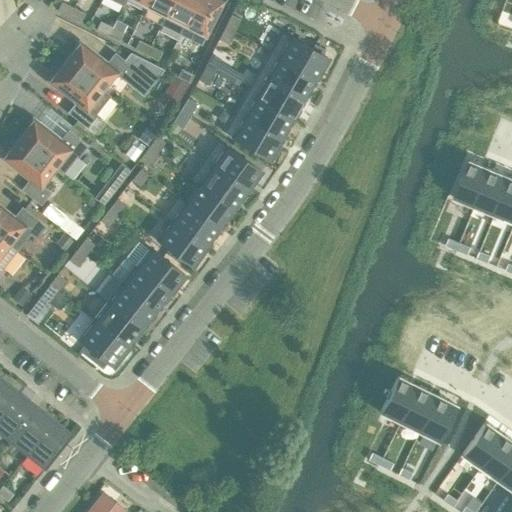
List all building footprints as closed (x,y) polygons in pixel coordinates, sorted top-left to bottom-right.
[(141,14),(148,0),(124,0),(122,5),(123,5),(125,0),(133,0),(145,5),(141,14)] [(161,24),(172,0),(148,0),(141,14),(161,24)] [(180,34),(196,0),(172,0),(161,24),(180,34)] [(200,44),(221,0),(196,0),(180,34),(200,44)] [(68,16),(72,8),(61,2),(57,10),(68,16)] [(80,21),(83,13),(72,8),(68,16),(80,21)] [(234,31),(240,19),(230,14),(224,26),(234,31)] [(107,35),(111,27),(100,21),(96,29),(107,35)] [(228,44),(234,31),(224,26),(218,39),(228,44)] [(118,41),(122,33),(111,27),(107,35),(118,41)] [(327,58),(321,54),(324,50),(314,44),(311,48),(280,31),(269,51),(315,78),(327,58)] [(146,54),(149,46),(138,41),(134,49),(146,54)] [(169,73),(143,60),(130,53),(124,61),(114,53),(106,64),(79,42),(64,61),(108,96),(109,96),(101,90),(115,72),(149,98),(169,73)] [(157,60),(161,52),(149,46),(146,54),(157,60)] [(315,78),(269,51),(257,71),(304,98),(315,78)] [(214,72),(220,60),(210,55),(204,67),(214,72)] [(108,96),(64,61),(49,80),(76,102),(68,112),(86,127),(96,115),(94,114),(108,96)] [(207,85),(214,72),(204,67),(198,80),(207,85)] [(304,98),(257,71),(246,91),(292,118),(304,98)] [(188,82),(192,75),(188,73),(184,80),(188,82)] [(281,137),(292,118),(246,91),(234,111),(281,137)] [(189,115),(197,104),(187,98),(180,110),(189,115)] [(182,128),(189,115),(180,110),(172,122),(182,128)] [(281,137),(234,111),(223,131),(269,158),(281,137)] [(59,141),(32,119),(17,138),(62,174),(76,156),(77,157),(86,145),(68,130),(59,141)] [(156,153),(165,141),(156,135),(147,147),(156,153)] [(62,174),(17,138),(2,157),(29,179),(21,189),(40,204),(49,192),(41,185),(54,168),(61,174),(62,174)] [(260,171),(216,139),(202,159),(246,190),(260,171)] [(148,164),(156,153),(147,147),(139,158),(148,164)] [(246,190),(202,159),(189,177),(233,208),(246,190)] [(460,183),(454,197),(475,206),(490,169),(480,164),(479,162),(473,159),(471,161),(469,160),(464,174),(461,174),(459,180),(460,183)] [(139,186),(148,175),(139,168),(131,180),(139,186)] [(490,169),(475,206),(495,214),(510,177),(500,173),(499,170),(493,168),(491,169),(490,169)] [(510,177),(495,214),(511,221),(511,176),(511,177),(510,177)] [(233,208),(189,177),(198,184),(186,202),(176,195),(219,227),(233,208)] [(219,227),(176,195),(162,214),(206,245),(219,227)] [(116,216),(125,205),(116,198),(108,209),(116,216)] [(13,218),(0,207),(0,238),(15,251),(29,233),(35,238),(45,226),(21,207),(13,218)] [(108,227),(116,216),(108,209),(99,220),(108,227)] [(206,245),(162,214),(172,221),(158,240),(192,265),(206,245)] [(15,251),(0,238),(0,272),(3,269),(2,268),(15,251)] [(85,256),(94,244),(85,238),(76,249),(85,256)] [(449,238),(446,245),(457,250),(460,242),(449,238)] [(460,242),(457,250),(467,254),(471,247),(460,242)] [(184,274),(151,248),(136,267),(170,293),(184,274)] [(76,266),(85,256),(76,249),(68,259),(76,266)] [(480,251),(476,258),(488,263),(491,255),(480,251)] [(170,293),(136,267),(122,285),(155,311),(170,293)] [(57,291),(65,280),(57,273),(48,284),(57,291)] [(48,302),(57,291),(48,284),(39,295),(48,302)] [(155,311),(122,285),(108,303),(141,329),(155,311)] [(141,329),(108,303),(94,321),(127,347),(141,329)] [(127,347),(94,321),(80,339),(85,344),(80,351),(94,362),(97,359),(104,365),(107,361),(112,365),(127,347)] [(386,398),(379,412),(399,422),(417,386),(407,381),(406,378),(401,375),(398,377),(397,376),(390,389),(387,390),(384,396),(386,398)] [(0,417),(20,392),(3,379),(0,383),(0,417)] [(417,386),(399,422),(418,431),(436,395),(426,390),(426,388),(420,385),(418,386),(417,386)] [(0,434),(9,441),(37,406),(20,392),(0,417),(0,434)] [(436,395),(418,431),(439,441),(456,405),(446,400),(445,397),(439,395),(437,396),(436,395)] [(26,455),(54,419),(37,406),(9,441),(26,455)] [(44,469),(72,433),(54,419),(26,455),(44,469)] [(483,422),(460,454),(479,467),(502,435),(493,428),(493,425),(487,422),(485,423),(483,422)] [(502,435),(479,467),(497,480),(511,458),(511,441),(510,438),(505,434),(502,435)] [(382,457),(371,452),(367,459),(378,465),(382,457)] [(382,457),(378,465),(389,470),(392,463),(382,457)] [(511,458),(497,480),(511,490),(511,458)] [(401,467),(397,474),(408,480),(412,472),(401,467)] [(0,495),(7,501),(13,494),(2,485),(0,487),(0,495)] [(446,493),(442,500),(452,507),(456,500),(446,493)]
